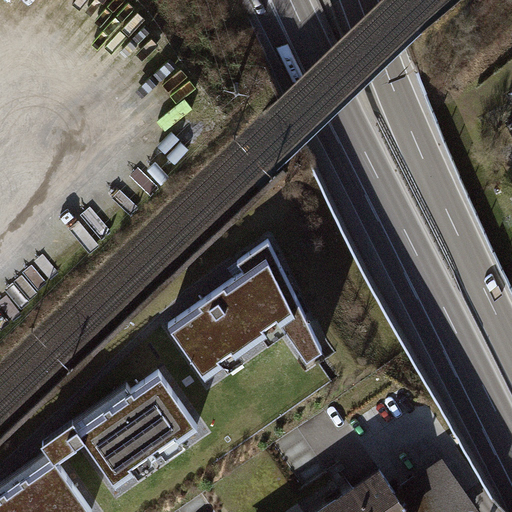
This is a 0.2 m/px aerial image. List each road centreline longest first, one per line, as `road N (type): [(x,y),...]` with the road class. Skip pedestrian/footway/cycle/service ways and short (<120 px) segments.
road 1 (motorway): [(291,2),(511,445)]
road 2 (motorway): [(511,343),(360,0)]
